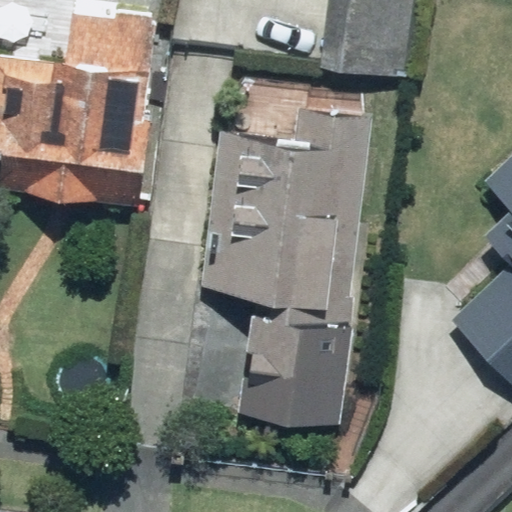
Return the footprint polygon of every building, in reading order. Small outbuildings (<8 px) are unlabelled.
[(327,0),(322,72),(417,79),(423,0),(327,0)] [(0,197),(132,209),(150,12),(66,4),(61,65),(0,59),(0,197)] [(211,140),(200,303),(353,313),(363,117),(290,112),(288,145),(211,140)] [(511,381),(511,159),(483,188),(509,215),(484,240),(508,265),(452,321),(511,381)] [(333,325),(244,322),(240,419),(329,423),(333,325)] [(511,511),(511,498),(483,511),(511,511)]
